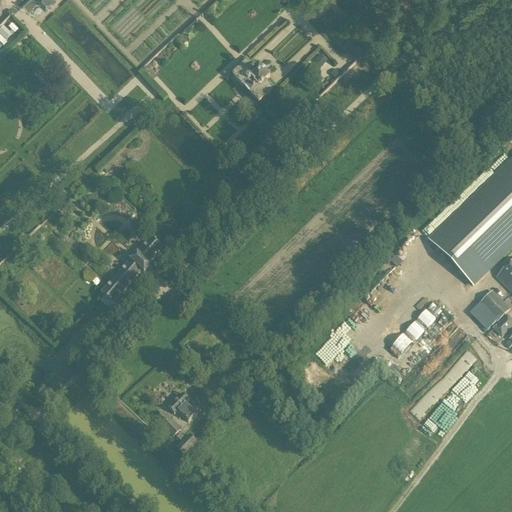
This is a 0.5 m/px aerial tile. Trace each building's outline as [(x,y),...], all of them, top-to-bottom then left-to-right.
[(45,9),(54,0),(26,0),(22,5),(28,12),(38,2),(45,9)] [(322,67),(327,62),(320,55),(316,60),(322,67)] [(254,71),(247,63),(232,77),(242,87),(241,87),(248,94),(249,94),(258,104),(272,90),(265,82),(269,78),(258,67),(254,71)] [(335,70),(330,75),(334,79),(339,74),(335,70)] [(511,162),(430,241),(474,286),(511,248),(511,162)] [(144,275),(150,267),(147,264),(161,249),(150,239),(101,294),(112,304),(141,272),(144,275)] [(511,262),(496,278),(511,293),(511,262)] [(497,322),(510,310),(493,292),(480,305),(497,322)] [(501,338),(511,327),(511,320),(506,315),(492,328),(501,338)] [(394,365),(405,353),(391,340),(380,352),(394,365)] [(196,414),(185,404),(188,401),(182,395),(168,409),(174,415),(177,412),(187,423),(196,414)] [(181,430),(163,413),(156,420),(173,438),(181,430)] [(183,457),(197,443),(189,436),(176,449),(183,457)]
